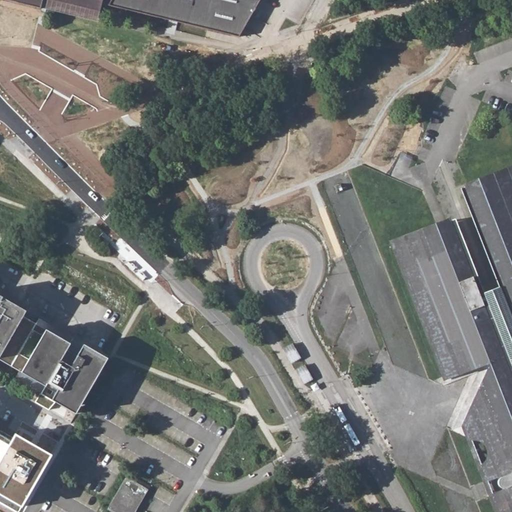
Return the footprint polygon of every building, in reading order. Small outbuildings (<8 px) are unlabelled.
[(97,22),(101,0),(111,0),(108,6),(169,21),(174,22),(177,23),(207,30),(226,35),(239,38),(260,0),(5,0),(5,1),(40,9),(43,10),(82,18),(97,22)] [(382,128),(377,139),(412,153),(417,141),(382,128)] [(511,511),(511,170),(465,189),(502,283),(490,287),(477,292),(450,223),(392,246),(444,380),(492,361),(498,376),(489,395),(471,438),(469,438),(470,440),(473,439),(478,439),(481,440),(485,442),(489,447),(490,451),(489,457),(488,461),(483,465),(480,466),(486,482),(500,476),(500,477),(499,478),(498,481),(498,484),(499,486),(501,487),(503,488),(505,488),(505,489),(491,494),(497,511),(511,511)] [(135,269),(127,262),(126,264),(124,265),(131,272),(135,269)] [(144,277),(136,270),(133,274),(140,281),(142,279),(144,277)] [(25,318),(28,313),(0,297),(0,362),(1,361),(11,367),(36,324),(25,318)] [(73,346),(36,324),(11,367),(19,371),(22,373),(21,375),(45,389),(42,394),(76,414),(107,358),(84,345),(75,360),(72,366),(64,362),(73,346)] [(22,373),(19,371),(15,379),(42,394),(45,389),(21,375),(22,373)] [(54,402),(35,391),(31,399),(50,409),(54,402)] [(346,439),(341,430),(338,432),(336,433),(341,442),(346,439)] [(0,491),(23,505),(51,456),(34,447),(16,436),(12,443),(0,435),(0,491)] [(352,450),(347,441),(342,444),(347,452),(350,451),(352,450)] [(125,478),(107,509),(111,511),(135,511),(148,491),(125,478)]
